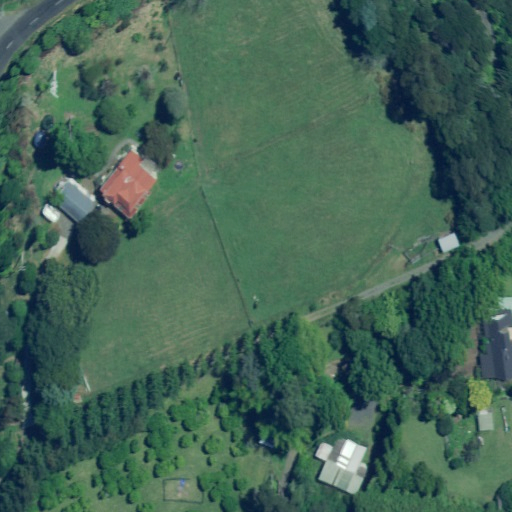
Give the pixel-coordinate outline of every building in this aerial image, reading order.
[(79,95),(66,95),(66,105),(78,105),(79,95)] [(142,157),(131,147),(120,159),(98,183),(130,212),(138,203),(160,178),(140,159),(142,157)] [(96,201),(71,180),(55,199),(80,220),(96,201)] [(461,241),(455,228),(438,236),(444,249),(461,241)] [(481,351),(484,375),(496,374),(498,384),(511,381),(511,307),(478,312),(483,351),(481,351)] [(495,427),(494,410),(479,411),(480,428),(495,427)] [(341,432),(336,444),(318,437),(312,452),(329,459),(320,481),(356,496),(367,470),(361,467),(370,444),(341,432)]
